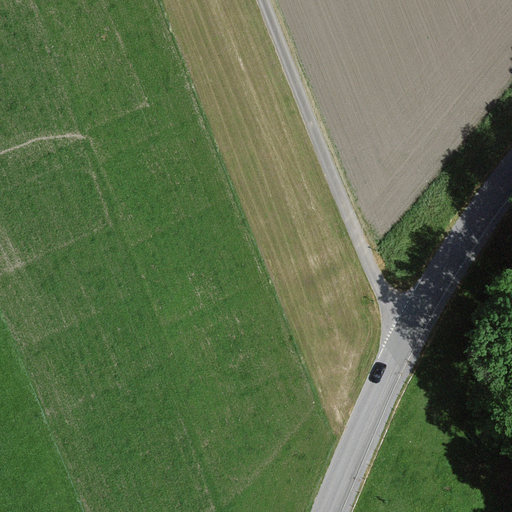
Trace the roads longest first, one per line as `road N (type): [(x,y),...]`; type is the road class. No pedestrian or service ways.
road 1 (tertiary): [(324,511),(407,330),(511,173)]
road 2 (track): [(407,330),(357,237),(260,0)]
